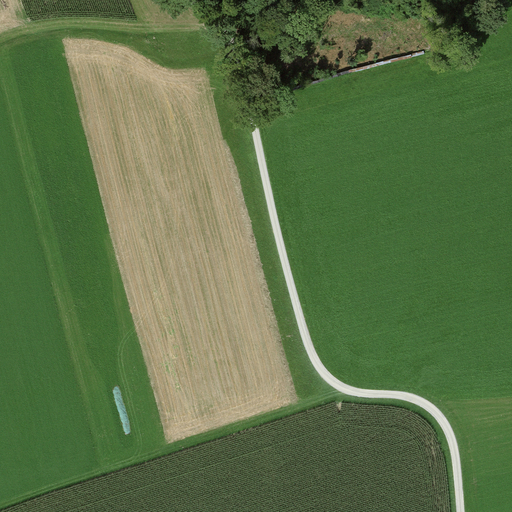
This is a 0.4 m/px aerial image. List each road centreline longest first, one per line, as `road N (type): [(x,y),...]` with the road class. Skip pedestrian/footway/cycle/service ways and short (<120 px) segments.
road 1 (track): [(460,511),(456,454),(442,419),(410,398),(348,391),(312,354),(238,52),(222,25),(191,0)]
road 2 (track): [(0,510),(310,400),(327,377)]
